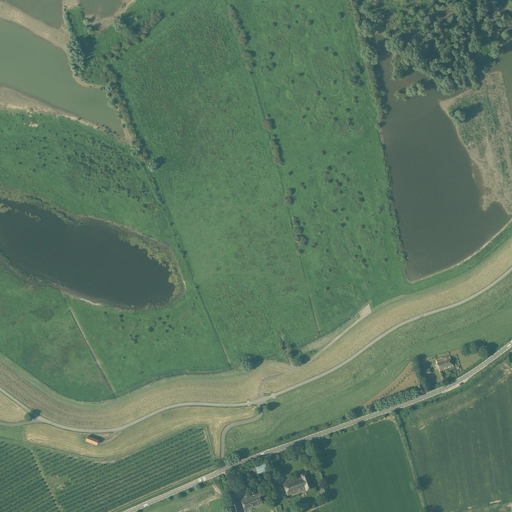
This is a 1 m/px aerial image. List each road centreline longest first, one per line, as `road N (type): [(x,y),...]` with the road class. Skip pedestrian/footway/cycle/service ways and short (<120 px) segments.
road 1 (unclassified): [(221,470),(438,391),(511,343)]
road 2 (unclassified): [(260,400),(324,374),(406,321),(464,301),(511,268)]
road 3 (unclassified): [(0,423),(39,419),(113,430),(179,404),(260,400)]
road 4 (track): [(366,314),(471,270),(511,235)]
road 5 (unclassified): [(260,400),(265,380),(307,362),(366,314)]
